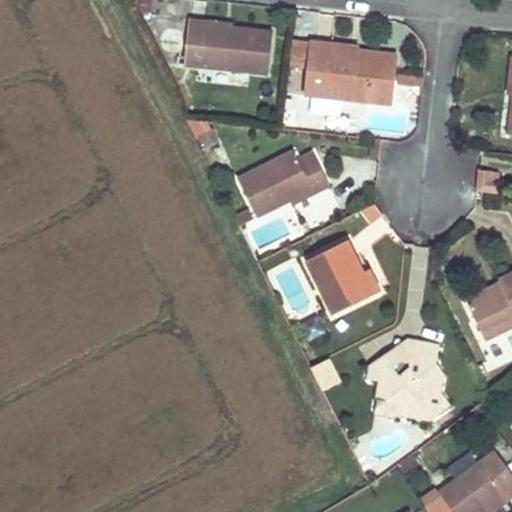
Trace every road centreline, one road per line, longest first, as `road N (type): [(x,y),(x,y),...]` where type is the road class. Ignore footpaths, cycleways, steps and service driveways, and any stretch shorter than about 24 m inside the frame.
road 1 (residential): [(446,13),(423,190)]
road 2 (residential): [(446,13),(311,0)]
